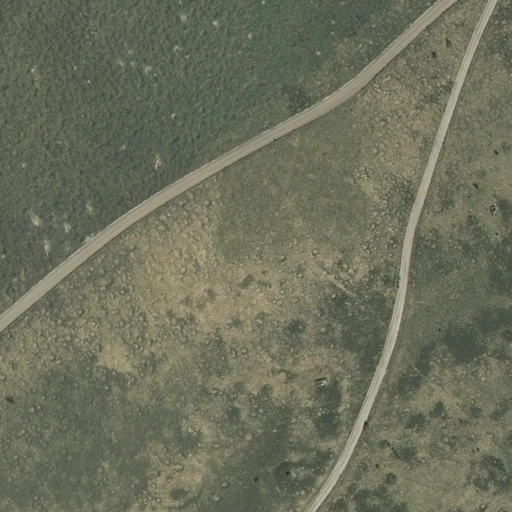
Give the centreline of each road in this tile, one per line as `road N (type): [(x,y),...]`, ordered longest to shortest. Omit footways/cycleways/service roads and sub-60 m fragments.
road 1 (track): [(0,326),(133,217),(350,87),(452,0)]
road 2 (unknown): [(310,511),(341,465),(386,355),(416,213),(492,0)]
